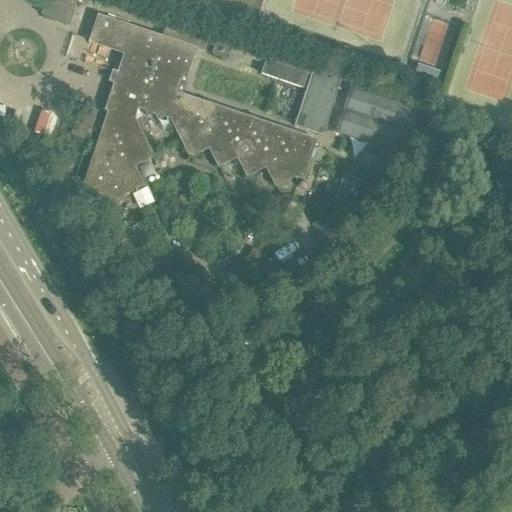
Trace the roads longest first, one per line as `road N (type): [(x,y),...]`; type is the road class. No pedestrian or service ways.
road 1 (secondary): [(116,441),(80,346),(0,220)]
road 2 (secondary): [(0,269),(116,441)]
